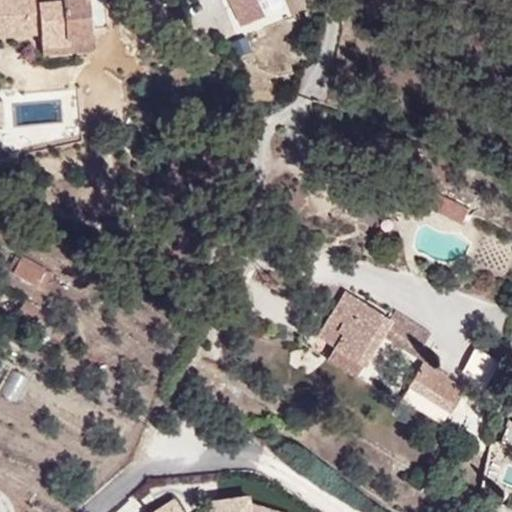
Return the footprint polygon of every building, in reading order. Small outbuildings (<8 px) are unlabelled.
[(94,31),(91,0),(43,0),(44,2),(37,2),(36,0),(0,0),(0,39),(25,38),(26,51),(52,49),(60,40),(80,39),(79,32),(94,31)] [(227,0),(238,32),(309,7),(306,0),(227,0)] [(80,58),(80,39),(60,40),(52,49),(26,51),(26,62),(80,58)] [(458,202),(417,184),(408,205),(448,223),(458,202)] [(18,267),(1,256),(0,256),(0,271),(11,278),(18,267)] [(11,278),(16,282),(23,270),(18,267),(11,278)] [(379,352),(386,343),(390,347),(406,338),(353,298),(327,333),(337,341),(331,350),(336,354),(324,369),(332,375),(379,352)] [(425,353),(406,338),(390,347),(415,366),(425,353)] [(487,380),(493,354),(468,348),(463,375),(487,380)] [(350,389),(379,352),(332,375),(350,389)] [(13,396),(20,373),(8,369),(1,392),(13,396)] [(429,420),(450,392),(423,372),(402,400),(429,420)] [(466,405),(450,392),(429,420),(445,432),(466,405)] [(203,511),(281,511),(273,500),(258,510),(242,486),(203,511)]
